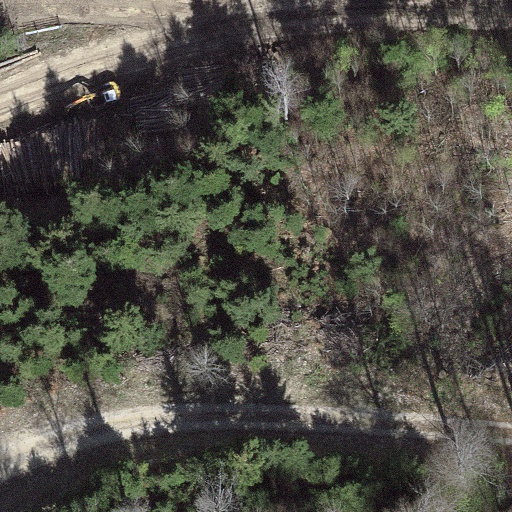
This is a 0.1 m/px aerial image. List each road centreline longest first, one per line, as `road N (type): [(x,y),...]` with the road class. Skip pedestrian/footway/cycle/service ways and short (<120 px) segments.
road 1 (track): [(511,11),(236,17),(0,97)]
road 2 (track): [(0,463),(137,419),(183,415),(511,432)]
road 3 (track): [(0,8),(236,17)]
